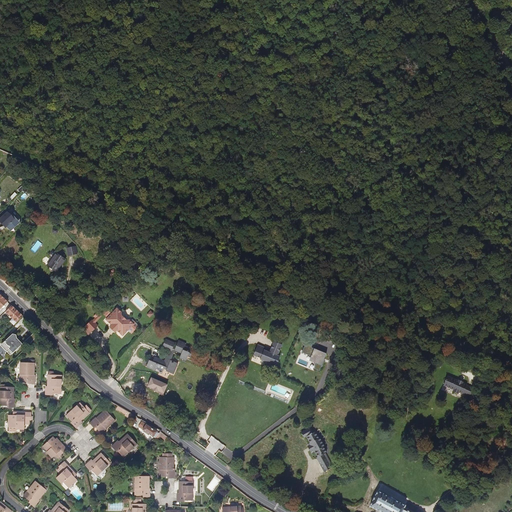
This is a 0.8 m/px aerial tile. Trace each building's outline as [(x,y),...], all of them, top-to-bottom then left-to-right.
[(258,28),(265,19),(254,11),(251,15),(255,18),(251,22),(258,28)] [(10,232),(20,224),(11,214),(9,216),(7,213),(0,219),(0,222),(5,229),(6,228),(10,232)] [(76,246),(66,248),(67,256),(78,254),(76,246)] [(67,261),(57,253),(46,266),(56,274),(67,261)] [(3,307),(8,301),(1,294),(0,295),(0,304),(3,307)] [(23,316),(12,305),(6,312),(17,323),(23,316)] [(98,329),(109,318),(114,322),(116,320),(110,314),(96,327),(98,329)] [(137,331),(132,326),(130,326),(125,321),(125,319),(121,315),(116,320),(114,322),(109,326),(115,332),(120,337),(126,342),(137,331)] [(95,338),(101,332),(98,329),(96,327),(95,326),(89,333),(95,338)] [(32,342),(41,334),(37,330),(36,330),(28,338),(32,342)] [(12,354),(23,344),(17,338),(16,335),(13,334),(1,345),(7,351),(8,350),(12,354)] [(174,377),(179,365),(172,362),(177,349),(183,351),(182,355),(189,358),(190,354),(193,355),(196,350),(193,348),(193,346),(188,344),(187,342),(181,339),(178,346),(175,345),(177,341),(168,337),(165,345),(171,348),(173,348),(165,367),(157,364),(157,366),(153,364),(150,363),(147,370),(154,373),(155,371),(163,374),(164,373),(174,377)] [(263,350),(264,347),(257,345),(253,356),(260,359),(259,361),(275,367),(279,357),(278,356),(282,345),(273,342),(269,352),(263,350)] [(323,374),(330,357),(320,352),(315,350),(317,345),(311,342),(306,353),(305,355),(314,359),(314,360),(313,363),(320,367),(318,372),(323,374)] [(165,367),(173,348),(171,348),(164,363),(159,361),(157,364),(165,367)] [(35,384),(35,375),(34,375),(35,363),(21,362),(20,382),(28,382),(28,384),(35,384)] [(61,394),(62,375),(48,374),(48,386),(46,386),(46,395),(53,395),(53,394),(61,394)] [(16,408),(16,399),(14,398),(14,387),(0,386),(0,396),(0,406),(9,406),(9,407),(16,408)] [(461,406),(464,399),(456,396),(457,395),(453,393),(453,392),(449,390),(448,391),(437,386),(433,395),(443,400),(442,402),(448,404),(449,402),(454,404),(454,403),(461,406)] [(82,421),(90,413),(81,402),(67,416),(72,422),(71,422),(76,428),(83,422),(82,421)] [(101,434),(116,420),(106,410),(97,418),(96,417),(90,423),(95,429),(96,428),(101,434)] [(30,424),(30,420),(33,420),(33,416),(32,416),(32,412),(13,412),(13,415),(9,415),(9,427),(9,432),(17,432),(17,429),(24,429),(25,424),(30,424)] [(160,433),(147,424),(143,430),(155,438),(160,433)] [(325,451),(317,435),(314,436),(310,428),(301,433),(304,438),(307,436),(309,440),(308,441),(312,450),(314,449),(317,456),(316,457),(324,472),(331,468),(323,453),(325,451)] [(159,441),(164,433),(161,431),(155,438),(159,441)] [(123,457),(137,444),(128,434),(120,442),(119,440),(112,447),(117,452),(118,451),(123,457)] [(68,449),(57,438),(56,439),(53,436),(43,446),(48,451),(47,452),(52,458),(55,456),(57,458),(58,458),(60,460),(63,456),(62,455),(68,449)] [(97,476),(111,463),(102,453),(93,460),(92,459),(85,465),(90,471),(91,470),(97,476)] [(174,470),(174,457),(172,457),(172,454),(163,453),(163,457),(160,457),(159,477),(168,477),(168,478),(175,478),(175,476),(177,476),(177,472),(175,472),(175,470),(174,470)] [(75,477),(77,475),(65,461),(59,466),(60,467),(57,470),(60,474),(56,478),(62,484),(64,483),(69,488),(78,480),(75,477)] [(149,488),(149,476),(135,476),(135,495),(143,495),(143,497),(150,497),(150,488),(149,488)] [(193,501),(193,481),(192,481),(192,479),(184,479),(184,481),(179,481),(179,493),(178,493),(177,502),(185,502),(185,501),(193,501)] [(39,500),(47,490),(46,489),(48,488),(45,486),(43,487),(36,481),(23,496),(30,501),(28,502),(34,507),(40,500),(39,500)] [(405,511),(397,507),(398,505),(367,488),(359,503),(375,511),(405,511)] [(463,504),(473,491),(470,489),(460,502),(463,504)] [(12,511),(13,511),(0,501),(0,511),(12,511)] [(68,511),(70,510),(59,502),(52,511),(50,510),(48,511),(68,511)]
